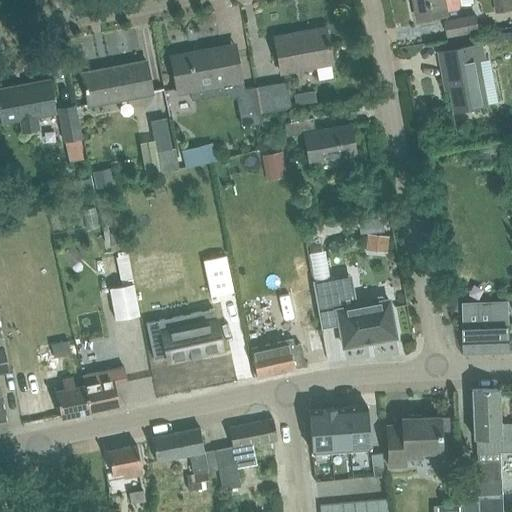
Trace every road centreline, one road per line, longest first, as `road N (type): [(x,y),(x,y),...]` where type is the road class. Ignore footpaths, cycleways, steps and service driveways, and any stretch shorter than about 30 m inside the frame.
road 1 (residential): [(434,373),(370,0)]
road 2 (residential): [(34,447),(281,393)]
road 3 (residential): [(0,37),(208,0)]
road 4 (residential): [(281,393),(434,373)]
